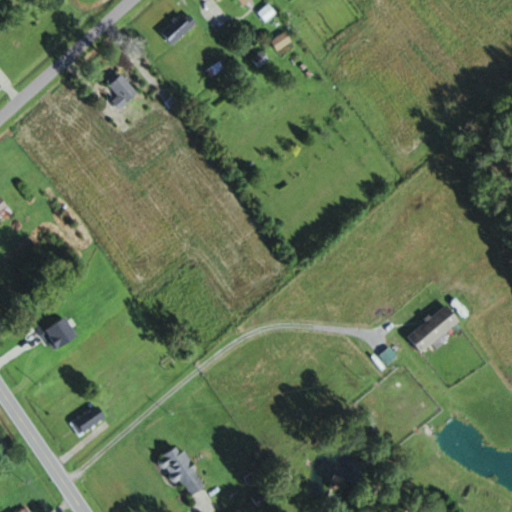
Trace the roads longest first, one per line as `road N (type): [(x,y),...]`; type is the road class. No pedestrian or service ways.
road 1 (residential): [(0,126),(139,0)]
road 2 (secondary): [(83,511),(0,388)]
